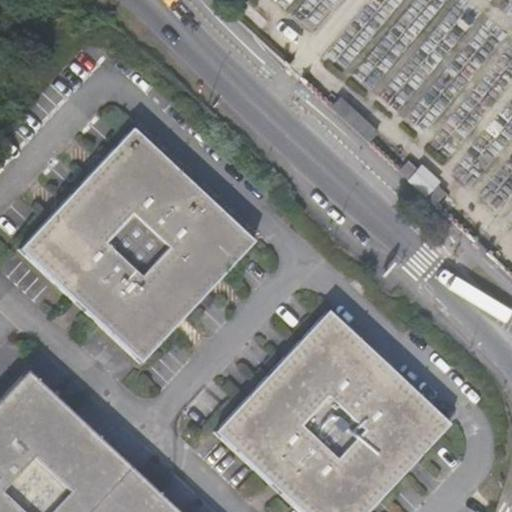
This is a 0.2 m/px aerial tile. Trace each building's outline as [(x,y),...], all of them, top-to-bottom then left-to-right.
[(346,101),(336,110),(374,146),(382,135),(346,101)] [(144,368),(257,246),(136,136),(23,254),(144,368)] [(415,162),(404,174),(443,210),(451,197),(441,184),(443,180),(432,169),(428,175),(415,162)] [(298,511),(373,511),(453,427),(334,315),(218,437),(298,511)] [(0,511),(182,511),(33,375),(0,409),(0,511)]
